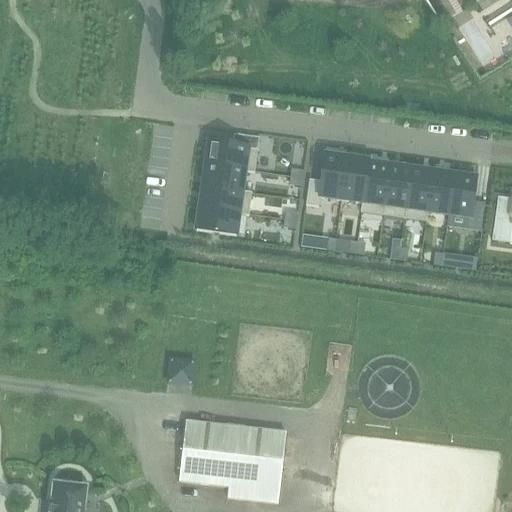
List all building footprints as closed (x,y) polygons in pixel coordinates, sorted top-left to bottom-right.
[(206,144),(203,167),(247,174),(255,175),(258,151),(251,150),(206,144)] [(309,182),(306,207),(319,208),(320,201),(340,204),(346,159),(324,156),(320,183),(309,182)] [(346,159),(340,204),(362,207),(368,164),(369,163),(346,159)] [(362,207),(361,215),(383,218),(384,210),(390,167),(368,164),(362,207)] [(203,167),(200,188),(244,195),(247,174),(203,167)] [(384,210),(383,218),(405,221),(406,213),(412,171),(390,167),(384,210)] [(406,213),(405,221),(426,225),(428,217),(434,174),(412,171),(406,213)] [(291,172),(290,180),(302,181),(303,173),(291,172)] [(434,174),(428,217),(449,220),(455,177),(434,174)] [(455,177),(449,220),(471,223),(477,180),(455,177)] [(290,180),(289,188),(301,189),(302,181),(290,180)] [(200,188),(197,211),(241,218),(249,219),(252,196),(244,195),(200,188)] [(511,201),(497,199),(492,243),(508,245),(511,227),(511,201)] [(197,211),(193,234),(238,240),(241,218),(197,211)] [(285,214),(284,222),(296,224),(297,216),(285,214)] [(284,222),(283,230),(295,232),(296,224),(284,222)] [(328,241),(326,253),(334,254),(335,242),(328,241)] [(393,241),(390,261),(399,262),(400,250),(401,242),(393,241)] [(350,244),(348,256),(356,257),(357,245),(350,244)] [(357,245),(356,257),(364,258),(365,247),(357,245)] [(401,251),(399,262),(407,263),(408,252),(401,251)] [(435,255),(433,267),(441,268),(443,256),(435,255)] [(441,268),(441,269),(450,270),(456,271),(457,257),(443,255),(443,256),(441,268)] [(287,434),(187,423),(180,486),(230,492),(229,502),(279,508),(287,434)] [(87,511),(90,489),(53,485),(50,505),(51,505),(50,511),(87,511)]
